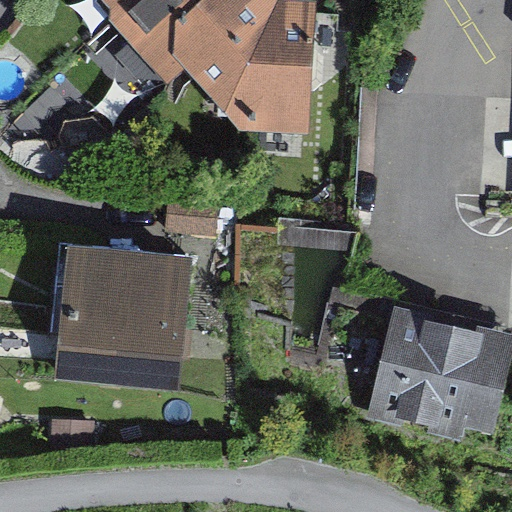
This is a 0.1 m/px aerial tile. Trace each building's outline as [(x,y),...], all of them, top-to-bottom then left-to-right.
[(127,33),(164,0),(107,0),(109,13),(127,33)] [(257,0),(164,0),(127,33),(156,65),(138,81),(154,99),(176,102),(199,83),(197,54),(257,0)] [(310,20),(292,0),(257,0),(197,54),(199,83),(244,123),(276,133),(277,75),(264,60),(310,20)] [(357,21),(310,20),(264,60),(277,75),(276,133),(276,173),(354,175),(357,21)] [(235,266),(76,247),(59,390),(218,409),(235,266)] [(511,421),(511,343),(376,299),(342,402),(502,454),(511,421)]
